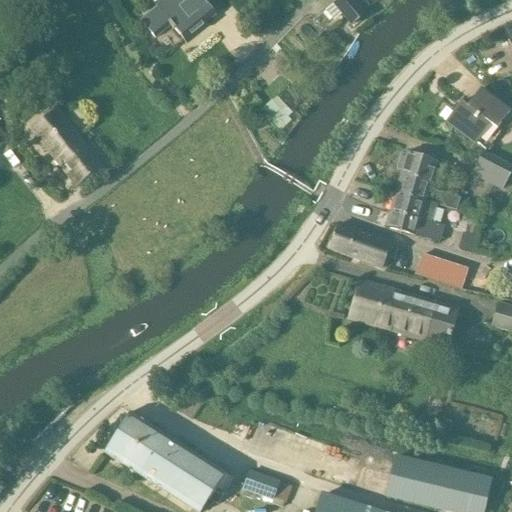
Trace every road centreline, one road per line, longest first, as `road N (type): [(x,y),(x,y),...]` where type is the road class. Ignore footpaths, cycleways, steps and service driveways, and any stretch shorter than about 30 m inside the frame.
road 1 (unclassified): [(6,511),(98,411),(282,268),(412,74),(511,11)]
road 2 (unclassified): [(0,270),(177,129),(310,0)]
